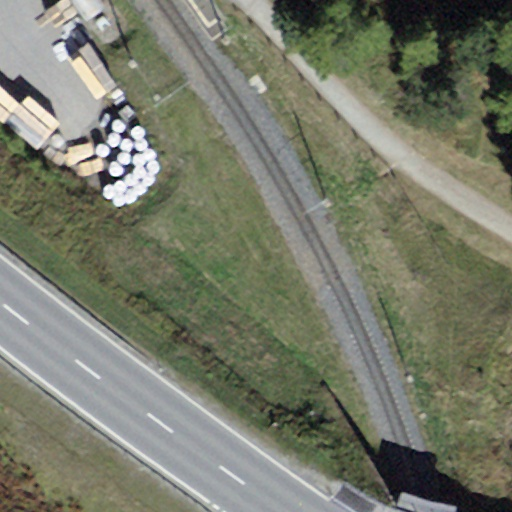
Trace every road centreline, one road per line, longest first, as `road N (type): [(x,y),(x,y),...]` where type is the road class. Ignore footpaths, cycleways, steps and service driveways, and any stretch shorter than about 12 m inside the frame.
road 1 (track): [(248,0),(365,124),(511,232)]
road 2 (primary): [(282,511),(0,304)]
